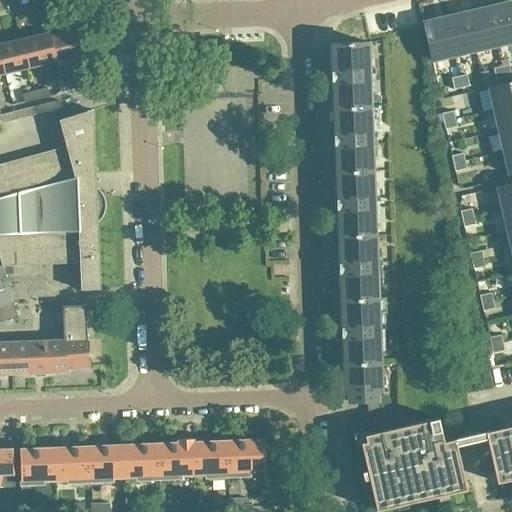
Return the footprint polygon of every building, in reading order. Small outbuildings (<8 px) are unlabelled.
[(487,8),(496,45),(511,41),(511,14),(509,2),(487,8)] [(475,50),(496,45),(487,8),(466,12),(475,50)] [(475,50),(466,12),(445,17),(454,55),(475,50)] [(423,22),(432,60),(454,55),(445,17),(423,22)] [(80,55),(74,30),(55,34),(55,35),(49,36),(55,61),(78,55),(80,55)] [(55,61),(49,36),(48,32),(27,37),(26,37),(22,38),(29,67),(54,61),(55,61)] [(29,67),(22,38),(2,43),(1,43),(1,44),(0,43),(0,57),(4,73),(29,67)] [(369,75),(367,42),(331,44),(332,76),(369,75)] [(78,55),(55,61),(54,61),(61,91),(62,90),(79,86),(78,55)] [(508,64),(501,66),(503,78),(511,76),(508,64)] [(503,78),(501,66),(493,68),(496,80),(503,78)] [(467,74),(459,76),(461,88),(462,87),(469,86),(467,74)] [(370,106),(369,75),(332,76),(332,85),(333,108),(370,106)] [(461,88),(459,76),(451,78),(454,89),(461,88)] [(494,109),(511,105),(511,82),(489,87),(494,109)] [(49,96),(47,87),(35,90),(37,99),(49,96)] [(37,99),(35,90),(22,93),(24,102),(37,99)] [(60,108),(59,100),(34,106),(36,114),(60,108)] [(511,105),(494,109),(499,130),(511,127),(511,105)] [(34,106),(0,114),(0,122),(36,114),(34,106)] [(378,128),(377,106),(370,107),(370,106),(333,108),(334,139),(371,138),(370,128),(378,128)] [(96,187),(95,173),(95,172),(93,109),(59,120),(66,146),(59,148),(58,148),(0,163),(0,304),(13,301),(6,274),(5,274),(3,266),(73,263),(73,262),(79,262),(80,289),(100,289),(100,287),(98,226),(97,226),(97,222),(99,220),(101,218),(102,216),(104,213),(105,211),(105,210),(105,208),(105,206),(105,203),(105,201),(105,198),(104,196),(103,195),(103,194),(102,192),(100,190),(98,188),(96,187)] [(443,121),(455,118),(453,111),(441,113),(443,121)] [(457,126),(455,118),(443,121),(445,129),(457,126)] [(511,127),(499,130),(504,152),(511,149),(511,127)] [(372,169),(371,138),(334,139),(335,150),(336,171),(372,169)] [(453,163),(464,160),(463,153),(451,155),(453,163)] [(466,168),(464,160),(453,163),(455,171),(466,168)] [(373,201),(372,169),(336,171),(337,202),(373,201)] [(503,209),(511,206),(511,183),(498,187),(503,209)] [(374,232),(373,201),(337,202),(337,214),(338,234),(374,232)] [(511,206),(503,209),(508,230),(511,229),(511,206)] [(462,219),(473,216),(472,208),(460,211),(462,219)] [(475,224),(473,216),(462,219),(463,226),(475,224)] [(376,264),(374,232),(338,234),(339,265),(376,264)] [(471,261),(483,258),(481,250),(470,253),(471,261)] [(485,266),(483,258),(471,261),(473,268),(485,266)] [(377,295),(376,264),(339,265),(340,279),(340,297),(377,295)] [(481,303),(493,300),(491,292),(479,295),(481,303)] [(385,320),(384,299),(377,299),(377,295),(340,297),(342,328),(378,327),(378,321),(385,320)] [(494,308),(493,300),(481,303),(483,311),(494,308)] [(0,322),(17,317),(13,301),(0,304),(0,322)] [(93,367),(87,348),(86,305),(62,306),(64,339),(0,341),(0,373),(35,373),(35,375),(44,375),(44,372),(66,371),(66,367),(73,367),(93,367)] [(379,358),(378,327),(342,328),(342,344),(343,360),(379,358)] [(491,345),(502,342),(501,334),(489,337),(491,345)] [(504,350),(502,342),(491,345),(492,353),(504,350)] [(380,391),(379,358),(343,360),(344,392),(348,392),(348,402),(367,401),(377,401),(376,391),(380,391)] [(377,401),(367,401),(368,414),(377,414),(377,401)] [(443,441),(438,418),(365,435),(366,441),(361,443),(376,510),(437,496),(436,492),(458,487),(450,452),(448,446),(444,447),(443,441)] [(511,431),(486,437),(496,482),(511,478),(511,431)] [(195,474),(194,442),(192,442),(192,439),(179,439),(179,443),(159,443),(161,478),(181,477),(181,474),(195,474)] [(229,440),(230,475),(249,474),(249,469),(265,468),(264,439),(229,440)] [(230,475),(229,440),(194,442),(195,474),(206,473),(206,476),(230,475)] [(161,478),(159,443),(124,445),(126,476),(137,476),(137,479),(161,478)] [(126,476),(124,445),(90,446),(91,481),(112,480),(112,477),(126,476)] [(91,481),(90,446),(55,448),(56,479),(69,479),(69,482),(91,481)] [(56,479),(55,448),(20,449),(21,484),(44,483),(43,480),(56,479)] [(14,486),(13,449),(0,449),(0,473),(3,473),(3,487),(14,486)] [(125,498),(125,511),(134,511),(134,498),(125,498)] [(247,506),(247,498),(229,499),(229,507),(247,506)] [(229,507),(229,499),(211,499),(211,508),(229,507)] [(178,509),(178,501),(160,501),(160,510),(178,509)] [(106,511),(110,511),(110,503),(92,504),(92,511),(106,511)]
